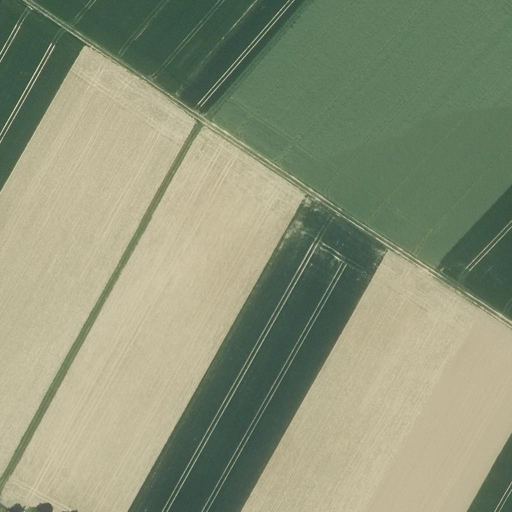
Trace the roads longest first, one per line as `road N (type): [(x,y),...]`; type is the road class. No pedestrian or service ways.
road 1 (track): [(0,504),(193,151),(322,0)]
road 2 (track): [(22,0),(511,328)]
